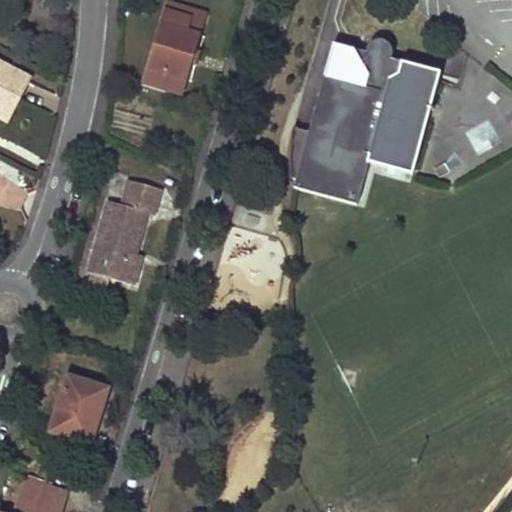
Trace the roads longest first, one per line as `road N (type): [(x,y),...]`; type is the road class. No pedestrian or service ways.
road 1 (residential): [(106,511),(260,0)]
road 2 (residential): [(91,0),(63,161),(21,287)]
